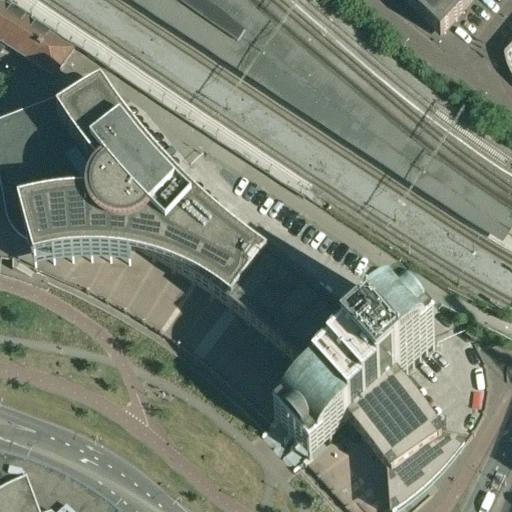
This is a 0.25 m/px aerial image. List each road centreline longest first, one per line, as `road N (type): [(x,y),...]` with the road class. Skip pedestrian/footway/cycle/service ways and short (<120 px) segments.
road 1 (tertiary): [(175,511),(111,465),(45,431)]
road 2 (tertiary): [(0,445),(84,479),(133,511)]
